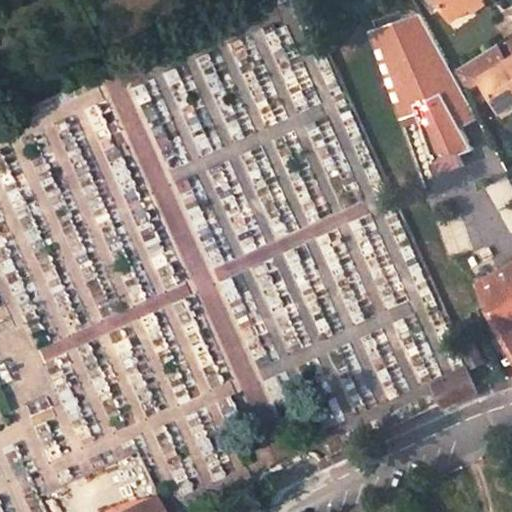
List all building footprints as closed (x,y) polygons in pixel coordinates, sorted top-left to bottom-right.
[(470,7),(479,0),(435,0),(450,22),(470,7)] [(473,11),(484,3),(481,0),(479,0),(470,7),(473,11)] [(492,45),(448,72),(459,92),(476,81),(497,113),(511,104),(511,47),(509,49),(511,53),(511,58),(504,64),(492,45)] [(511,261),(472,281),(484,303),(473,310),(477,316),(510,376),(511,375),(511,261)] [(470,365),(480,360),(471,338),(460,343),(470,365)] [(466,366),(431,382),(440,402),(475,385),(466,366)] [(99,508),(101,511),(121,511),(149,497),(99,508)] [(156,511),(149,497),(121,511),(156,511)]
